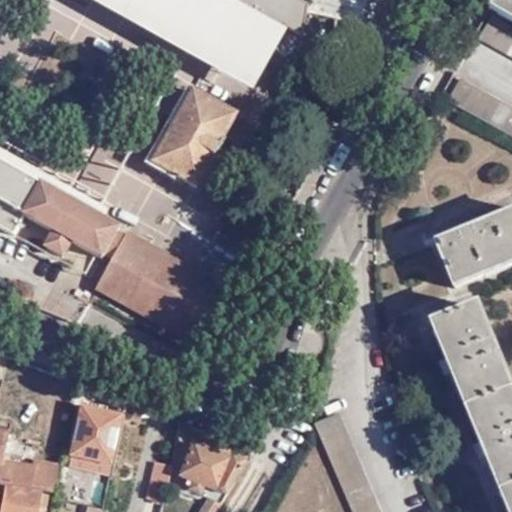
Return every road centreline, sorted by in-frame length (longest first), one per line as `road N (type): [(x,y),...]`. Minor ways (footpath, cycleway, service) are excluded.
road 1 (residential): [(0,318),(219,410),(446,0)]
road 2 (unknown): [(349,175),(371,412),(401,511)]
